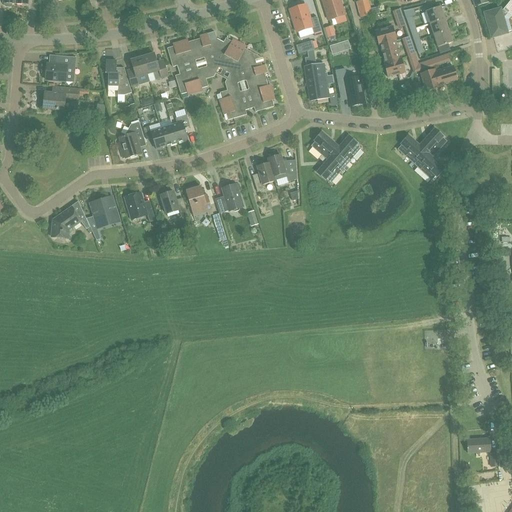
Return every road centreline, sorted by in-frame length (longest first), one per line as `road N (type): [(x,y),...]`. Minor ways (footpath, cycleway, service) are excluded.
road 1 (residential): [(0,173),(22,206),(37,212),(93,175),(197,160),(279,130),(297,113)]
road 2 (residential): [(468,140),(458,206),(491,411)]
road 3 (residential): [(297,113),(375,123),(480,103)]
road 4 (residential): [(187,17),(108,35),(19,39)]
road 5 (track): [(396,511),(403,460),(485,388)]
road 6 (residential): [(0,173),(10,154),(19,39)]
